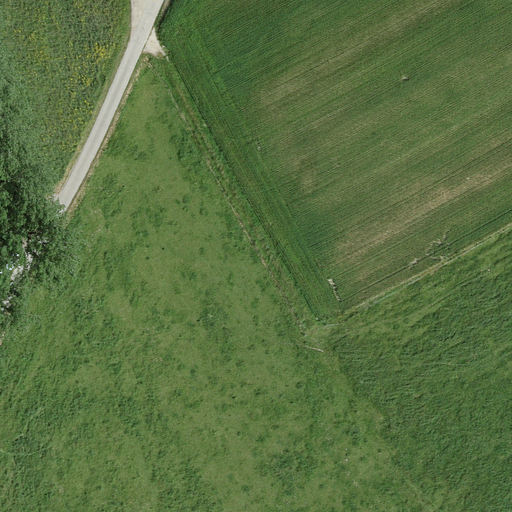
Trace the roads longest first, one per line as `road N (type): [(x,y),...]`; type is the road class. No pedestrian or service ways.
road 1 (track): [(408,511),(135,0)]
road 2 (unclassified): [(0,308),(65,200),(156,0)]
